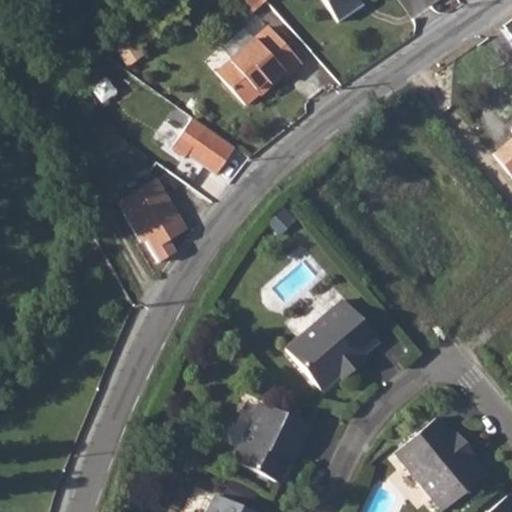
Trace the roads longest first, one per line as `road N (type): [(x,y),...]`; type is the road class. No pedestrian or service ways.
road 1 (residential): [(163,319),(239,205),(293,152),(502,0)]
road 2 (unclassified): [(53,120),(163,319)]
road 3 (residential): [(85,511),(110,427),(163,319)]
road 4 (residential): [(326,511),(366,429),(408,385),(452,362)]
